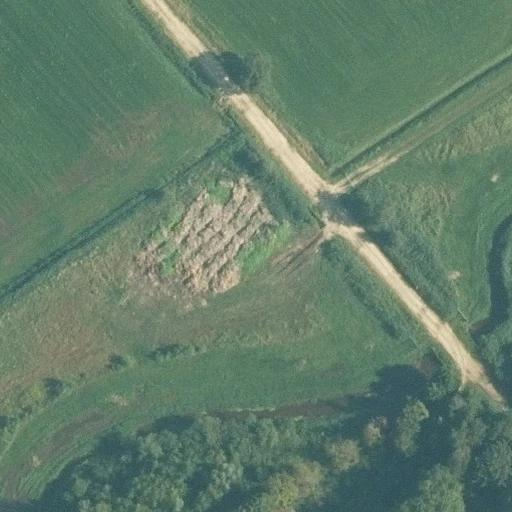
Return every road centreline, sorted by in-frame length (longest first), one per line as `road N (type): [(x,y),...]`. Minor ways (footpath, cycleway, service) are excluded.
road 1 (track): [(326,192),(511,416)]
road 2 (track): [(158,0),(326,192)]
